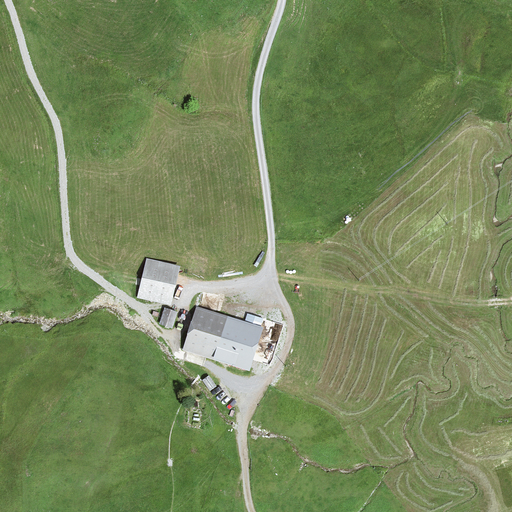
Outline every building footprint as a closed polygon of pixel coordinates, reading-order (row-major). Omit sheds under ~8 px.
[(210,258),(188,254),(185,269),(207,273),(210,258)] [(179,266),(148,258),(139,296),(170,303),(179,266)] [(263,327),(196,306),(183,349),(250,370),(263,327)] [(172,327),(177,312),(165,308),(160,323),(172,327)] [(210,375),(203,380),(210,391),(217,386),(210,375)]
